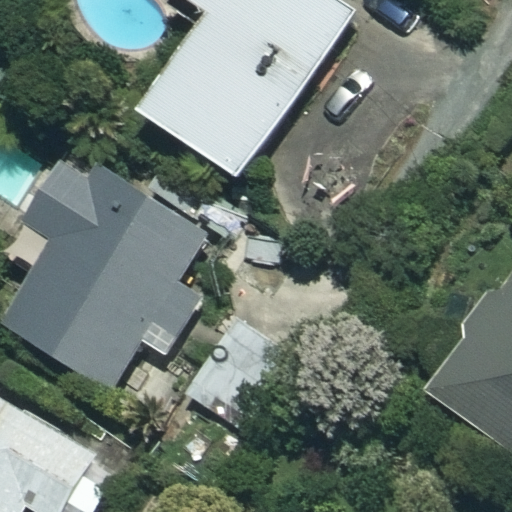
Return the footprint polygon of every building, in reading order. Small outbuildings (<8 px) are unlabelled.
[(175,17),(159,0),(63,0),(126,65),(175,17)] [(377,8),(364,0),(205,0),(231,17),(162,116),(258,182),(377,8)] [(216,235),(89,155),(26,255),(52,272),(18,326),(118,389),(216,235)] [(511,302),(442,393),(511,446),(511,302)] [(299,357),(243,321),(193,399),(249,435),(299,357)] [(73,511),(107,457),(0,393),(0,511),(73,511)]
